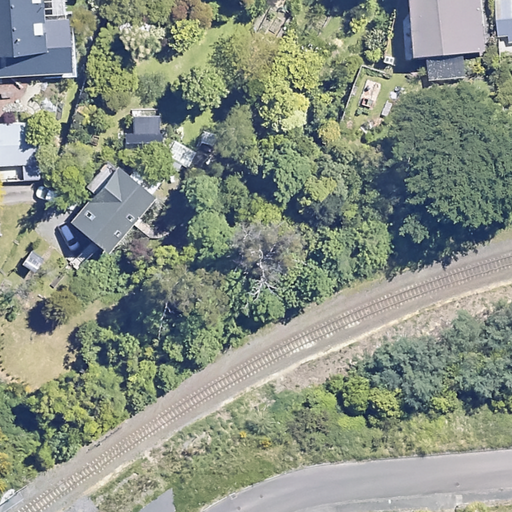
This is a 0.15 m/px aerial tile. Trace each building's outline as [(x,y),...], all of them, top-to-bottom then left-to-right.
[(0,0),(0,75),(9,75),(10,86),(76,81),(73,41),(64,42),(60,0),(0,0)] [(486,48),(481,0),(398,0),(403,54),(428,52),(430,79),(466,78),(465,50),(486,48)] [(511,0),(497,0),(501,36),(511,35),(511,0)] [(0,164),(36,163),(35,122),(0,123),(0,164)] [(105,251),(152,200),(161,190),(133,165),(124,174),(104,156),(90,171),(97,178),(64,214),(105,251)]
